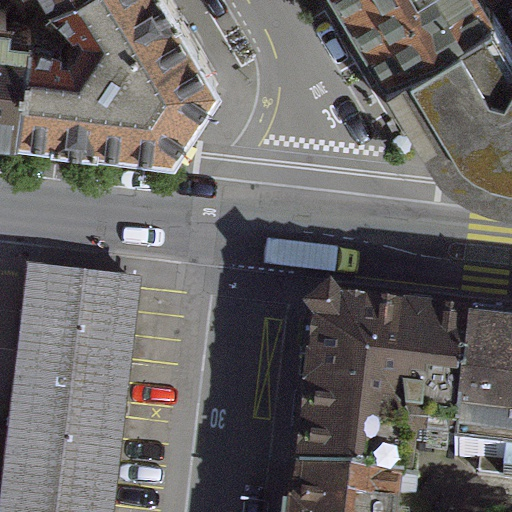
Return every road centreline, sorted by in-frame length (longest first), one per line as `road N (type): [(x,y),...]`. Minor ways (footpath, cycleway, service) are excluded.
road 1 (residential): [(228,511),(261,231)]
road 2 (residential): [(0,202),(261,231)]
road 3 (residential): [(315,237),(317,117),(249,0)]
road 4 (residential): [(315,237),(511,259)]
